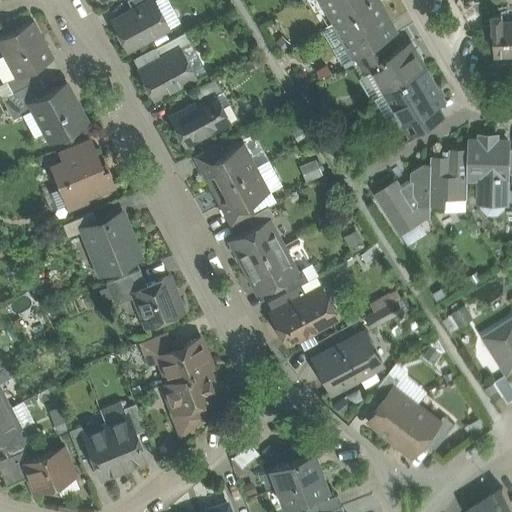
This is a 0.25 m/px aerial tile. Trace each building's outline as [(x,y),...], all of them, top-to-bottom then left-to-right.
[(150,0),(132,10),(112,20),(127,48),(168,27),(153,0),(150,0)] [(126,0),(132,10),(150,0),(126,0)] [(153,0),(168,27),(182,20),(171,0),(153,0)] [(322,0),(335,22),(373,0),(322,0)] [(376,0),(373,0),(335,22),(349,46),(360,41),(365,49),(355,55),(355,56),(386,39),(396,33),(376,0)] [(33,20),(0,38),(0,47),(7,60),(15,76),(16,77),(33,67),(53,57),(33,20)] [(511,21),(493,22),(494,54),(511,54),(511,21)] [(335,22),(320,31),(338,62),(341,60),(343,64),(354,57),(355,56),(355,55),(365,49),(360,41),(349,46),(335,22)] [(185,31),(153,48),(159,59),(179,48),(180,49),(191,43),(185,31)] [(393,51),(386,39),(355,56),(354,57),(365,75),(373,70),(386,92),(426,69),(410,41),(393,51)] [(153,48),(133,59),(139,70),(159,59),(153,48)] [(159,59),(139,70),(154,98),(194,76),(180,49),(179,48),(159,59)] [(7,60),(0,63),(0,69),(6,81),(15,76),(7,60)] [(33,67),(16,77),(15,76),(6,81),(12,92),(39,78),(33,67)] [(426,69),(386,92),(410,133),(443,114),(437,104),(444,100),(426,69)] [(39,78),(12,92),(1,97),(13,118),(32,108),(29,102),(46,92),(39,78)] [(216,79),(194,90),(200,100),(214,93),(214,94),(222,90),(216,79)] [(0,84),(0,94),(1,97),(12,92),(6,81),(0,84)] [(46,92),(29,102),(32,108),(49,140),(86,120),(66,82),(46,92)] [(200,100),(170,116),(185,144),(229,121),(214,94),(214,93),(200,100)] [(497,134),(481,133),(481,139),(469,139),(468,147),(468,177),(480,177),(479,201),(483,202),(483,206),(488,212),(497,212),(503,206),(503,202),(507,202),(508,172),(508,148),(509,140),(497,140),(497,134)] [(89,137),(65,146),(70,157),(94,148),(89,137)] [(222,152),(198,165),(205,177),(213,173),(219,185),(256,166),(243,141),(222,152)] [(216,142),(193,154),(198,165),(222,152),(216,142)] [(70,157),(50,166),(67,208),(87,200),(86,197),(114,185),(107,168),(101,170),(99,166),(102,165),(95,147),(94,148),(70,157)] [(468,147),(451,148),(451,156),(431,155),(431,162),(430,204),(431,204),(446,204),(446,196),(467,197),(468,177),(468,147)] [(256,166),(269,190),(284,183),(270,159),(256,166)] [(413,179),(401,187),(396,179),(376,192),(401,232),(430,214),(431,204),(430,204),(431,162),(425,162),(413,170),(413,179)] [(256,166),(219,185),(226,198),(218,202),(225,214),(248,202),(269,190),(256,166)] [(446,196),(446,204),(446,205),(445,209),(467,209),(467,197),(446,196)] [(248,202),(225,214),(230,225),(247,216),(254,212),(248,202)] [(254,212),(247,216),(252,227),(268,218),(268,219),(274,216),(268,205),(254,212)] [(92,211),(62,223),(67,235),(83,229),(82,228),(97,222),(92,211)] [(97,222),(82,228),(83,229),(100,270),(116,264),(118,267),(138,259),(137,255),(138,255),(121,212),(97,222)] [(252,227),(229,239),(243,265),(282,245),(268,219),(268,218),(252,227)] [(349,249),(362,245),(357,228),(344,232),(349,249)] [(282,245),(243,265),(257,292),(280,280),(296,271),(296,270),(282,245)] [(296,271),(280,280),(286,290),(300,283),(307,279),(301,267),(296,270),(296,271)] [(139,268),(106,281),(114,302),(133,295),(131,290),(146,284),(139,268)] [(146,284),(131,290),(133,295),(145,325),(183,310),(169,275),(146,284)] [(314,276),(307,279),(300,283),(305,294),(319,286),(314,276)] [(286,290),(266,301),(272,311),(305,294),(300,283),(286,290)] [(272,311),(270,312),(283,337),(304,325),(308,333),(311,331),(336,318),(319,286),(305,294),(272,311)] [(396,287),(369,301),(375,311),(398,299),(402,297),(396,287)] [(375,311),(364,317),(370,328),(404,310),(398,299),(375,311)] [(369,301),(341,316),(347,326),(364,317),(375,311),(369,301)] [(465,305),(452,313),(459,323),(471,316),(465,305)] [(511,317),(490,332),(488,341),(490,345),(494,346),(503,359),(502,363),(505,368),(511,369),(511,368),(511,317)] [(283,337),(286,344),(296,339),(308,333),(304,325),(283,337)] [(166,330),(139,341),(146,359),(157,354),(157,353),(173,347),(166,330)] [(308,333),(296,339),(302,350),(316,342),(311,331),(308,333)] [(361,332),(313,358),(330,391),(379,365),(361,332)] [(173,347),(157,353),(157,354),(167,380),(168,381),(205,366),(206,366),(210,364),(199,336),(173,347)] [(205,366),(168,381),(167,380),(162,382),(173,409),(174,411),(197,401),(212,395),(213,385),(206,366),(205,366)] [(389,371),(367,399),(377,407),(394,385),(395,386),(400,379),(389,371)] [(511,397),(511,384),(506,374),(496,381),(508,400),(511,397)] [(494,381),(485,387),(493,400),(502,395),(494,381)] [(377,407),(367,419),(390,438),(417,403),(395,386),(394,385),(377,407)] [(8,407),(0,411),(0,436),(18,427),(24,428),(23,426),(33,421),(22,400),(8,407)] [(197,401),(174,411),(173,409),(171,412),(180,434),(203,415),(197,401)] [(145,427),(135,402),(123,406),(126,414),(127,413),(135,432),(145,427)] [(417,403),(390,438),(413,455),(423,443),(440,421),(439,420),(417,403)] [(48,408),(56,429),(66,426),(58,404),(48,408)] [(135,432),(127,413),(126,414),(105,422),(123,467),(145,458),(135,432)] [(440,421),(423,443),(433,450),(455,423),(444,414),(439,420),(440,421)] [(84,431),(83,432),(90,450),(101,476),(123,467),(105,422),(105,423),(84,431)] [(90,450),(83,432),(84,431),(81,424),(68,429),(79,455),(90,450)] [(18,427),(0,436),(0,442),(7,456),(25,448),(32,445),(24,428),(18,427)] [(250,443),(233,457),(241,466),(258,452),(250,443)] [(30,459),(23,462),(28,475),(34,490),(54,482),(72,475),(74,474),(62,446),(30,459)] [(7,456),(0,458),(0,469),(6,484),(28,475),(23,462),(30,459),(25,448),(7,456)] [(312,450),(270,466),(277,486),(319,470),(312,450)] [(319,470),(277,486),(284,506),(327,490),(319,470)] [(72,475),(54,482),(59,493),(77,486),(72,475)] [(511,511),(511,500),(503,486),(485,497),(494,511),(511,511)] [(337,494),(315,502),(318,511),(322,511),(342,505),(337,494)] [(494,511),(485,497),(467,509),(469,511),(494,511)] [(230,511),(227,502),(199,511),(230,511)] [(305,511),(318,511),(315,502),(304,506),(305,511)]
